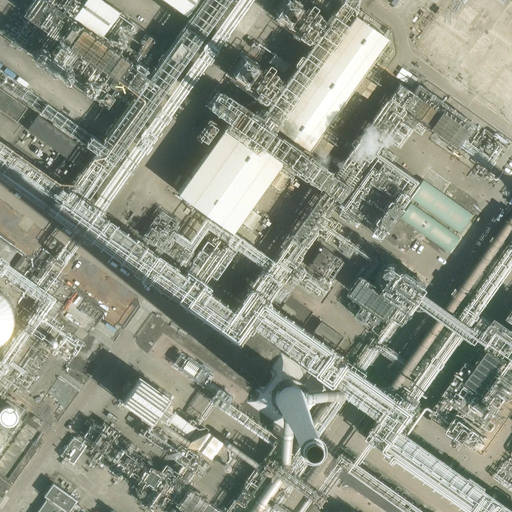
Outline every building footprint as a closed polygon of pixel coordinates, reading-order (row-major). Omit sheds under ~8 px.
[(99,0),(72,0),(63,13),(97,37),(115,11),(99,0)] [(200,0),(163,0),(189,18),(200,0)] [(463,0),(478,9),(483,0),(463,0)] [(314,155),(396,43),(362,19),(280,133),(314,155)] [(391,86),(382,100),(457,147),(472,124),(412,87),(406,96),(391,86)] [(0,91),(0,110),(17,122),(26,109),(0,91)] [(35,112),(23,128),(79,169),(91,154),(35,112)] [(226,124),(177,194),(232,233),(281,161),(226,124)] [(368,151),(333,206),(377,234),(412,178),(368,151)] [(472,215),(423,180),(410,199),(459,233),(472,215)] [(410,203),(400,217),(449,252),(459,238),(410,203)] [(321,244),(307,265),(322,275),(336,254),(321,244)] [(487,287),(491,290),(497,289),(496,284),(501,283),(506,277),(505,273),(507,272),(511,265),(511,251),(503,253),(504,258),(494,259),(494,256),(496,252),(490,248),(471,276),(475,279),(480,278),(490,265),(495,264),(504,271),(500,276),(497,273),(492,274),(493,279),(487,287)] [(22,322),(22,317),(22,311),(20,306),(18,301),(15,296),(12,292),(7,288),(3,285),(0,284),(0,351),(4,349),(9,346),(13,342),(16,338),(19,333),(21,328),(22,322)] [(314,325),(301,343),(321,358),(334,340),(314,325)] [(260,382),(248,399),(300,437),(312,420),(315,415),(319,410),(333,390),(281,353),(267,373),(263,377),(260,382)] [(457,382),(476,398),(498,370),(479,355),(457,382)] [(197,360),(188,370),(203,384),(212,374),(197,360)] [(120,398),(121,398),(152,422),(163,419),(170,409),(170,401),(137,376),(120,398)] [(209,402),(242,418),(245,412),(228,403),(233,394),(217,386),(209,402)] [(17,415),(17,412),(17,409),(15,407),(13,405),(11,403),(8,402),(5,403),(3,403),(0,405),(0,420),(2,422),(4,423),(7,423),(10,423),(12,422),(15,420),(16,417),(17,415)] [(74,436),(62,453),(76,462),(87,445),(74,436)] [(16,470),(21,473),(27,463),(21,460),(16,470)] [(393,492),(396,489),(360,463),(353,473),(364,481),(369,474),(393,492)] [(68,511),(77,500),(53,483),(44,496),(47,499),(37,511),(65,511),(66,511),(68,511)] [(204,501),(200,511),(213,511),(216,505),(204,501)]
